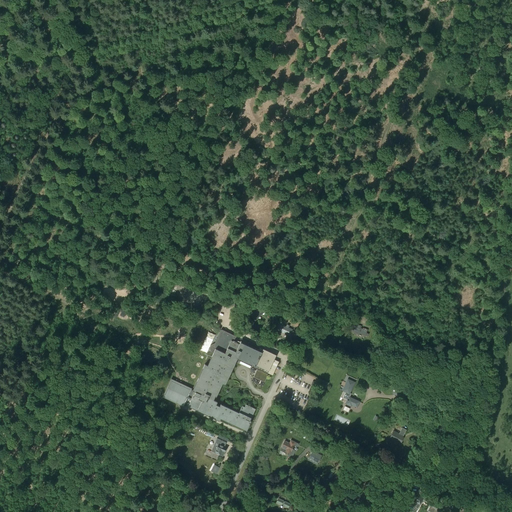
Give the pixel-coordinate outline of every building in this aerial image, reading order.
[(118,302),(118,287),(103,287),(103,297),(111,297),(111,302),(118,302)] [(114,315),(117,316),(120,311),(122,312),(120,314),(124,316),(127,311),(119,306),(114,315)] [(249,314),(255,321),(265,312),(260,306),(255,311),(254,309),(249,314)] [(292,329),(283,325),(283,324),(280,322),(276,330),(289,336),(292,329)] [(350,330),(358,334),(359,333),(365,335),(367,330),(360,328),(361,326),(353,323),(350,330)] [(171,380),(164,396),(183,405),(185,401),(189,403),(188,406),(219,421),(220,419),(246,431),(251,421),(250,421),(255,409),(245,404),(244,408),(241,407),(239,412),(221,404),(219,406),(216,404),(217,402),(213,400),(215,396),(216,397),(222,384),(225,385),(237,358),(255,366),(254,368),(257,369),(254,376),(264,380),(276,355),(249,342),(247,345),(237,340),(238,337),(221,329),(214,343),(212,344),(211,345),(210,346),(210,347),(210,349),(210,350),(211,351),(210,352),(213,353),(207,365),(204,364),(192,390),(171,380)] [(345,393),(350,395),(355,383),(348,379),(342,392),(345,393)] [(359,402),(349,397),(350,395),(345,393),(344,397),(348,399),(346,403),(351,406),(351,405),(357,407),(359,402)] [(393,430),(389,438),(399,444),(403,438),(401,437),(404,433),(400,431),(400,432),(399,431),(398,433),(393,430)] [(217,439),(211,451),(223,456),(226,448),(225,447),(226,443),(217,439)] [(287,449),(286,451),(290,453),(288,455),(292,457),(295,451),(292,449),(293,446),(297,448),(299,444),(291,440),(289,443),(285,441),(282,447),(287,449)] [(320,457),(312,453),(309,458),(315,460),(314,463),(317,464),(320,457)] [(219,467),(214,464),(211,471),(216,474),(219,467)] [(407,505),(414,509),(417,503),(420,504),(423,499),(420,497),(416,495),(413,502),(409,500),(407,505)] [(276,502),(288,508),(290,504),(278,499),(276,502)] [(457,508),(444,499),(437,510),(440,511),(443,511),(445,510),(447,511),(451,511),(453,510),(455,511),(457,508)]
